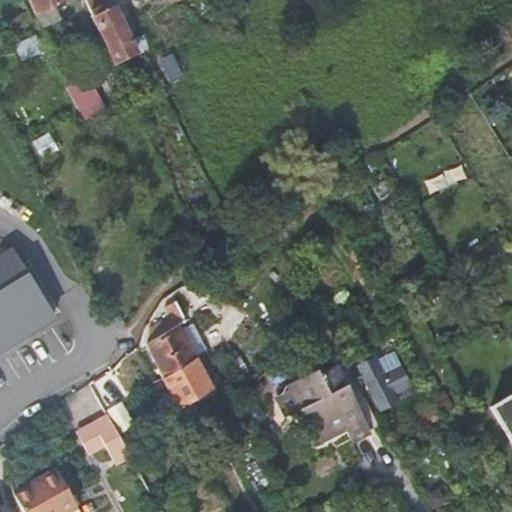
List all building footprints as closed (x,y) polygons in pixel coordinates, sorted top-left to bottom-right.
[(1,24),(7,34),(26,24),(12,0),(10,0),(2,5),(9,19),(1,24)] [(29,0),(35,14),(36,13),(42,26),(59,18),(53,5),(64,0),(29,0)] [(83,0),(114,65),(134,55),(128,42),(132,41),(114,4),(112,0),(111,0),(83,0)] [(14,44),(22,61),(43,51),(36,34),(14,44)] [(88,76),(66,88),(79,112),(83,120),(102,109),(94,94),(96,93),(88,76)] [(0,352),(58,321),(17,245),(0,253),(0,352)] [(145,343),(161,377),(195,357),(206,350),(192,323),(181,329),(179,324),(185,321),(172,297),(165,301),(167,305),(164,307),(169,316),(148,329),(145,343)] [(195,357),(161,377),(177,407),(211,388),(195,357)] [(350,440),(367,431),(335,366),(318,374),(316,370),(287,384),(290,388),(276,395),(287,416),(300,409),(316,440),(334,431),(331,425),(340,421),(350,440)] [(366,379),(381,409),(405,398),(390,368),(366,379)] [(511,393),(490,406),(511,444),(511,393)] [(133,424),(121,402),(107,410),(119,432),(133,424)] [(115,464),(130,456),(106,414),(91,423),(104,445),(115,464)] [(91,423),(75,432),(87,454),(104,445),(91,423)] [(391,433),(384,436),(391,451),(395,448),(398,446),(391,433)] [(65,511),(76,506),(55,468),(33,481),(35,484),(14,496),(22,511),(65,511)]
